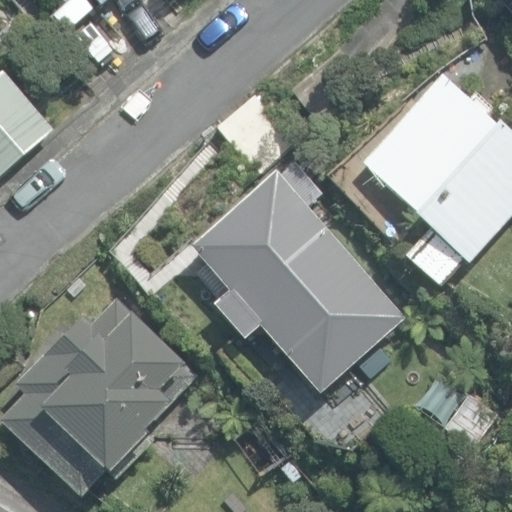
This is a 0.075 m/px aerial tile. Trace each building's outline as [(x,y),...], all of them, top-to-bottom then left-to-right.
[(293,90),(322,126),(370,86),(341,51),(293,90)] [(0,77),(0,176),(53,131),(4,75),(0,77)] [(409,259),(442,288),(467,261),(472,265),(511,219),(511,132),(449,76),(368,166),(437,228),(409,259)] [(219,127),(260,175),(292,146),(251,99),(219,127)] [(262,326),(321,393),(406,318),(308,206),(322,194),(297,165),(283,177),(279,173),(194,248),(232,291),(217,305),(247,340),(262,326)] [(1,420),(83,497),(107,472),(117,481),(156,439),(148,431),(199,377),(119,300),(95,326),(85,317),(20,387),(26,393),(1,420)]
